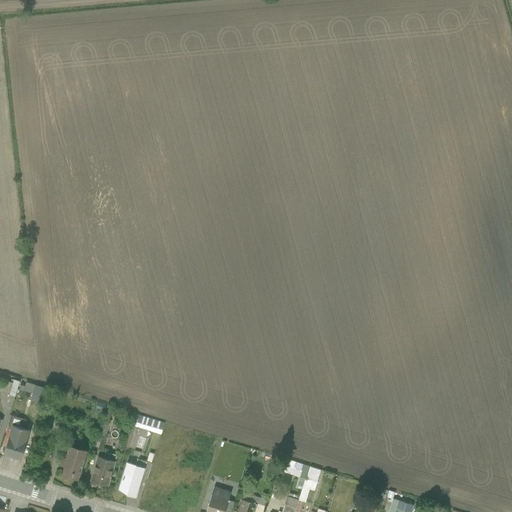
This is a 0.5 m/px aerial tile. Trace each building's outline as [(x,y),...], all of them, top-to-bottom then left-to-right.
[(8,396),(15,398),(21,377),(12,374),(11,378),(14,379),(13,381),(5,379),(2,391),(10,393),(8,396)] [(30,399),(43,403),(47,387),(26,381),(25,385),(20,383),(19,388),(32,392),(30,399)] [(107,404),(98,434),(105,436),(114,406),(107,404)] [(125,417),(134,419),(136,413),(127,410),(125,417)] [(136,413),(134,419),(132,425),(139,427),(137,433),(147,436),(149,430),(156,432),(159,420),(136,413)] [(4,453),(21,458),(31,428),(23,425),(25,418),(11,414),(8,422),(13,424),(4,453)] [(78,477),(79,477),(88,448),(70,442),(63,464),(65,465),(63,472),(63,473),(64,472),(79,477),(78,477)] [(91,479),(108,484),(117,453),(106,450),(104,456),(99,454),(91,479)] [(119,490),(136,495),(142,473),(148,475),(152,462),(151,461),(154,452),(150,451),(147,460),(138,457),(136,463),(128,461),(119,490)] [(310,465),(296,460),(294,467),(284,464),(282,470),(299,475),(295,486),(302,488),(310,465)] [(310,465),(302,488),(300,495),(294,511),(300,511),(304,500),(306,501),(310,488),(314,489),(320,469),(310,465)] [(385,511),(388,511),(394,492),(389,490),(387,496),(388,496),(384,508),(386,508),(385,511)] [(224,511),(230,494),(221,491),(220,495),(212,492),(206,511),(224,511)] [(237,511),(262,511),(267,498),(244,491),(237,511)] [(294,511),(300,495),(288,491),(282,511),(279,511),(278,511),(277,511),(294,511)] [(394,511),(410,511),(413,503),(398,499),(394,511)]
